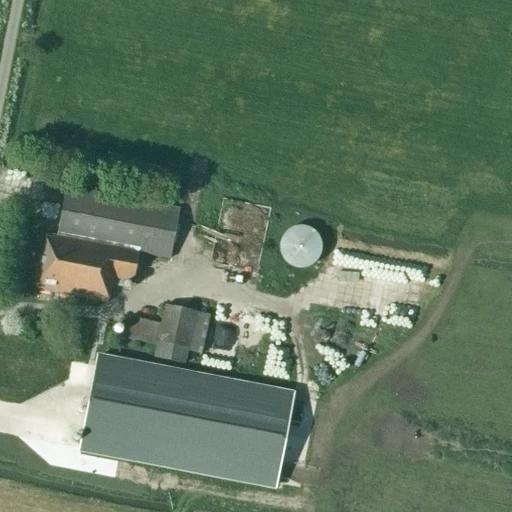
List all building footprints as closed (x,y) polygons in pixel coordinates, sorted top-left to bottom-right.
[(32,105),(31,136),(65,137),(65,106),(32,105)] [(112,150),(119,122),(75,111),(68,140),(112,150)] [(169,259),(179,208),(66,186),(56,236),(46,234),(35,288),(106,303),(113,280),(132,283),(139,253),(169,259)] [(320,252),(321,248),(320,244),(319,240),(317,236),(314,233),(311,230),(307,228),(303,227),(299,227),(295,227),(291,228),(287,230),(284,233),(281,236),(279,240),(278,244),(277,248),(278,252),(279,256),(281,260),(284,263),(287,266),(291,268),(295,269),(299,270),(303,269),(307,268),(311,266),(314,263),(317,260),(319,256),(320,252)] [(208,314),(195,312),(165,305),(160,324),(129,316),(124,337),(155,344),(152,357),(184,364),(187,351),(200,354),(208,314)] [(94,357),(75,454),(272,493),(292,396),(94,357)]
